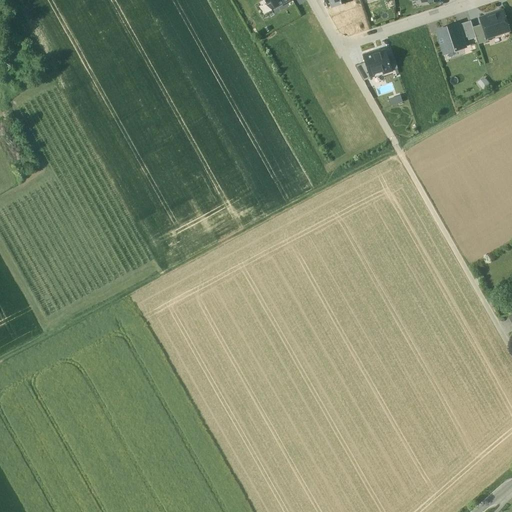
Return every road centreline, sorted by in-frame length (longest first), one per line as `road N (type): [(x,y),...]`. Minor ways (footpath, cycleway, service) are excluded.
road 1 (track): [(0,360),(398,149),(492,108)]
road 2 (track): [(342,46),(511,349)]
road 3 (residential): [(316,0),(342,46),(461,6)]
